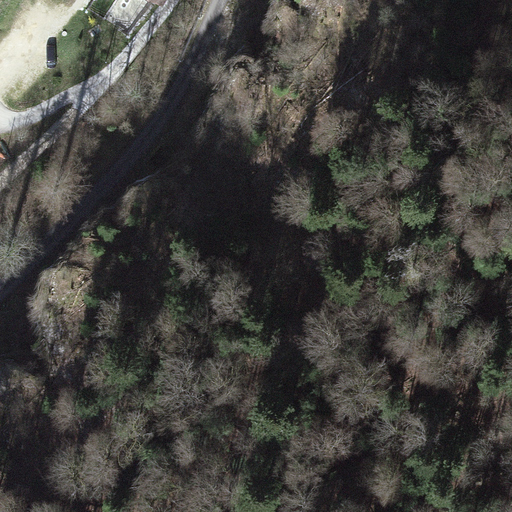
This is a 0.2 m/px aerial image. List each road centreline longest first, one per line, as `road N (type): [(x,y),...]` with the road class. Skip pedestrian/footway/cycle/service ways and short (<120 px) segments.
road 1 (unclassified): [(0,293),(159,113),(213,0)]
road 2 (track): [(0,173),(95,80)]
